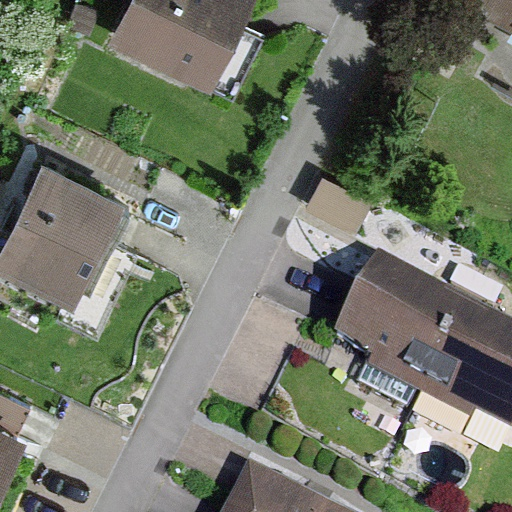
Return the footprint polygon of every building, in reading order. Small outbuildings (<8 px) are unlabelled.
[(137,0),(124,28),(206,68),(201,79),(232,95),(261,36),(228,21),(238,0),(137,0)] [(511,0),(481,0),(511,16),(511,0)] [(445,2),(417,53),(443,66),(470,16),(445,2)] [(0,254),(0,255),(72,291),(97,240),(110,246),(129,207),(43,165),(0,254)] [(372,199),(322,173),(305,205),(355,231),(372,199)] [(421,396),(429,380),(465,311),(449,303),(450,301),(377,264),(337,340),(371,358),(357,385),(407,411),(416,394),(421,396)] [(479,319),(465,311),(429,380),(459,396),(456,402),(511,430),(511,333),(480,317),(479,319)] [(0,467),(31,406),(0,390),(0,467)] [(310,511),(298,506),(301,501),(251,477),(233,511),(310,511)]
